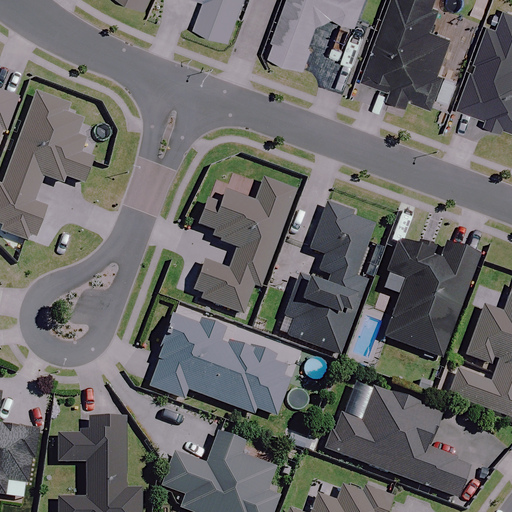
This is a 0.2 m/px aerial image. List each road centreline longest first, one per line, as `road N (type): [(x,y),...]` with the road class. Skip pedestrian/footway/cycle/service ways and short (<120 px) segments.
road 1 (residential): [(227,105),(511,206)]
road 2 (residential): [(127,248),(53,290),(36,309),(36,330),(48,347),(75,352),(89,349),(109,326),(118,294)]
road 3 (residential): [(13,0),(79,43),(185,91)]
road 4 (residential): [(127,248),(185,91)]
